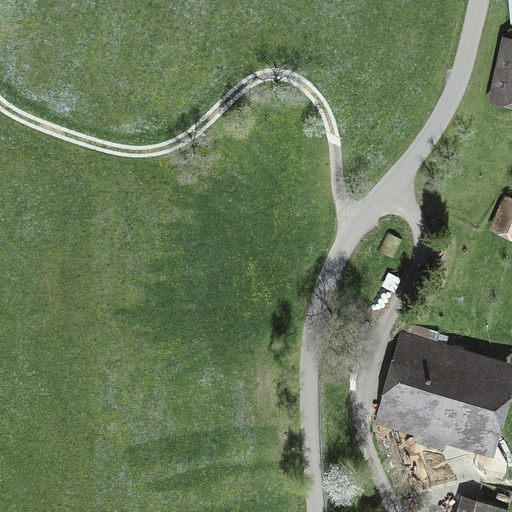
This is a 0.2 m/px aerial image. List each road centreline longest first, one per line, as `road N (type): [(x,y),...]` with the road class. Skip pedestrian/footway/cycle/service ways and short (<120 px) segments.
road 1 (unclassified): [(317,511),(309,373),(321,300),(348,237),(451,99),(479,0)]
road 2 (track): [(348,237),(328,118),(294,77),(253,77),(184,141),(139,152),(61,133),(0,102)]
road 3 (track): [(389,186),(417,222),(418,264),(386,325),(360,415),(396,511)]
